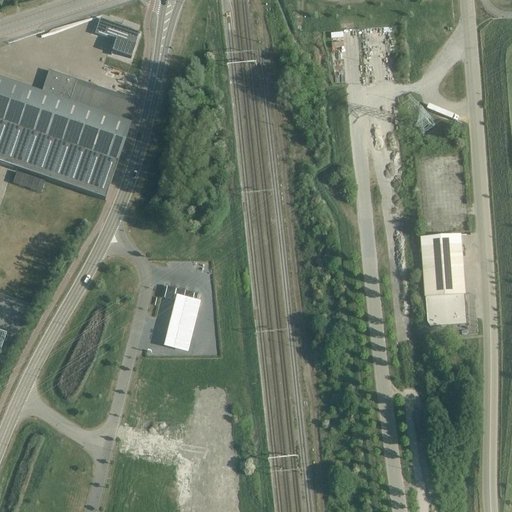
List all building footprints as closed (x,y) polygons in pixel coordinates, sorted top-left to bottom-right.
[(100,20),(97,30),(102,31),(101,35),(115,40),(112,52),(131,58),(135,46),(134,45),(138,33),(100,20)] [(0,164),(104,201),(117,162),(130,125),(137,95),(78,75),(76,81),(51,72),(48,82),(45,81),(43,85),(46,86),(43,95),(0,80),(0,164)] [(430,328),(467,325),(465,296),(460,236),(421,239),(427,323),(430,328)] [(201,302),(177,296),(164,346),(188,352),(201,302)] [(147,383),(138,420),(158,420),(158,415),(201,415),(201,383),(147,383)] [(135,432),(122,484),(147,485),(147,475),(207,475),(207,442),(148,442),(148,432),(135,432)] [(119,496),(114,511),(212,511),(213,507),(149,507),(149,497),(119,496)]
